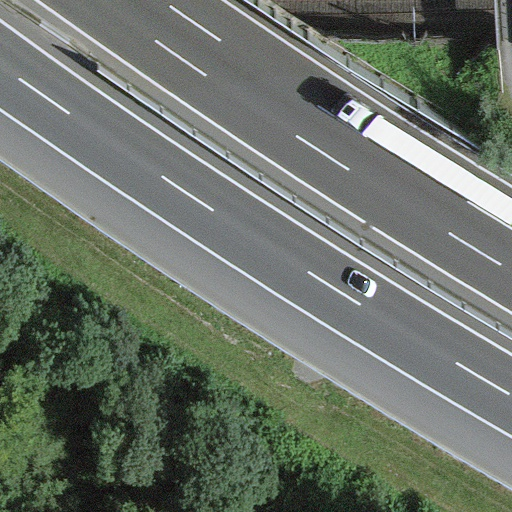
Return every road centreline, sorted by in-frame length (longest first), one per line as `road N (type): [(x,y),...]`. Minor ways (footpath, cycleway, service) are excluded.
road 1 (motorway): [(0,66),(387,322),(511,393)]
road 2 (motorway): [(511,253),(121,0)]
